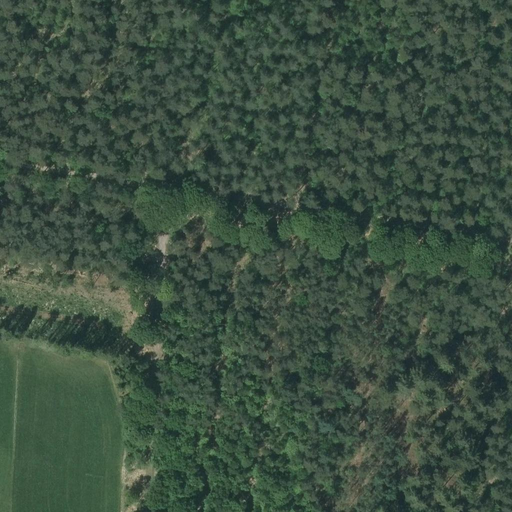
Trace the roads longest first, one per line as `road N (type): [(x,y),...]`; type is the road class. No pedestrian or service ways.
road 1 (track): [(511,240),(139,182)]
road 2 (track): [(147,511),(161,235)]
road 3 (track): [(139,182),(0,160)]
